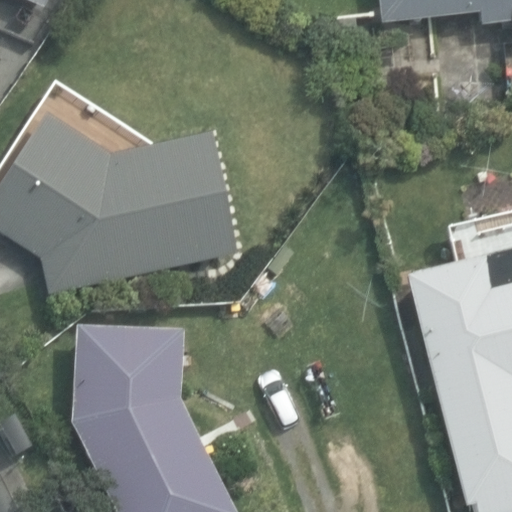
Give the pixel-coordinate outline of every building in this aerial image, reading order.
[(511,0),(378,0),(382,27),(510,11),(511,25),(511,0)] [(0,231),(41,258),(49,295),(238,254),(211,133),(110,155),(45,115),(0,185),(0,231)] [(511,511),(511,249),(407,277),(470,511),(511,511)] [(271,331),(305,286),(277,266),(244,311),(271,331)] [(73,420),(118,511),(234,511),(179,397),(182,331),(77,326),(73,420)]
